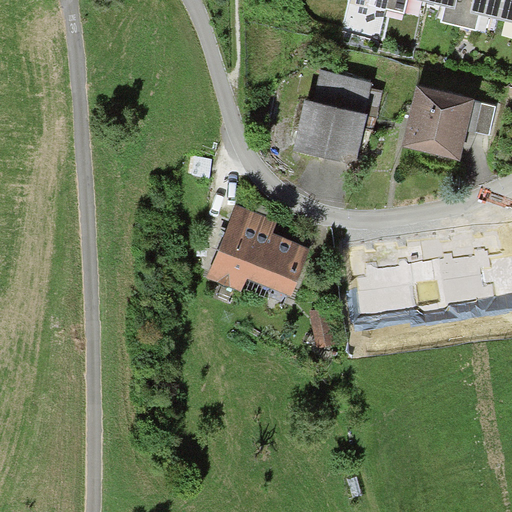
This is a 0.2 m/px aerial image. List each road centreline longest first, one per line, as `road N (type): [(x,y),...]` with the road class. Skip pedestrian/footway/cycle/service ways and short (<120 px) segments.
road 1 (track): [(69,0),(88,246),(92,511)]
road 2 (residential): [(191,0),(234,138),(251,165),(296,202),(330,215),(396,217),(467,203),(511,182)]
